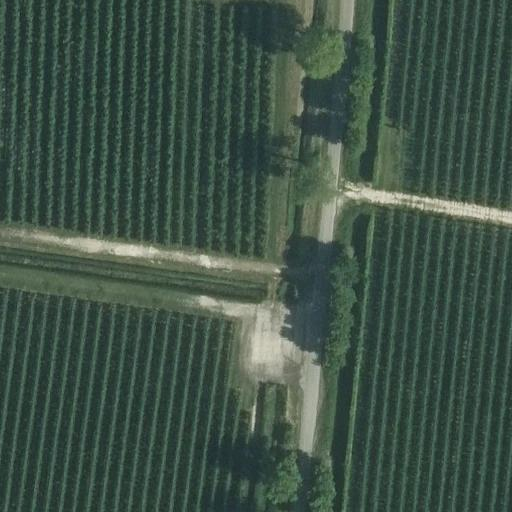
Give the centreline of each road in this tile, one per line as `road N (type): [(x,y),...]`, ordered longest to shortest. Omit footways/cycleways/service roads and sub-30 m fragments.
road 1 (unclassified): [(296,511),(344,0)]
road 2 (track): [(318,289),(0,243)]
